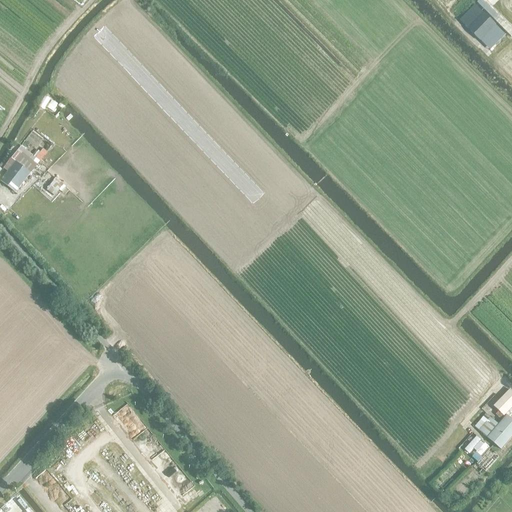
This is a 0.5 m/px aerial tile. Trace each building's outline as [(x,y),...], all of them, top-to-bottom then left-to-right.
[(475,5),(459,21),(479,40),(495,25),(475,5)] [(0,181),(15,192),(37,164),(18,149),(11,158),(4,168),(8,171),(0,181)] [(511,420),(505,414),(511,407),(511,391),(511,390),(493,406),(499,411),(495,414),(500,418),(503,415),(505,416),(498,424),(485,414),(474,427),(487,437),(501,450),(511,436),(511,420)] [(473,454),(484,439),(477,434),(466,448),(473,454)] [(475,462),(471,465),(482,476),(499,457),(484,443),(470,458),(475,462)]
